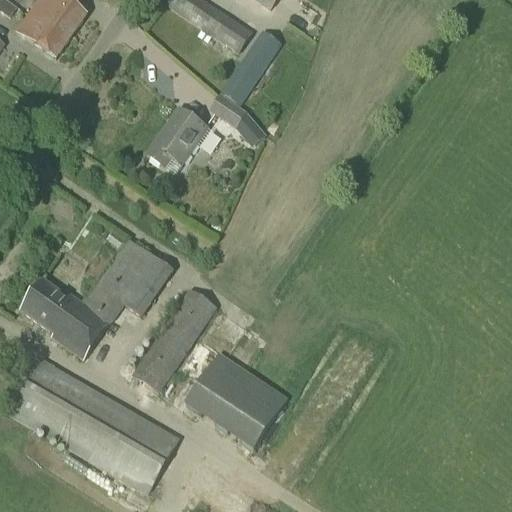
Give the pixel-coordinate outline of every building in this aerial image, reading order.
[(56,62),(87,19),(60,0),(40,0),(17,35),(56,62)] [(192,0),(192,1),(190,0),(170,0),(165,9),(172,14),(239,58),(253,38),(198,0),(192,0)] [(250,0),(271,14),(279,0),(250,0)] [(17,13),(3,4),(0,8),(0,15),(10,23),(17,13)] [(261,34),(220,98),(239,112),(239,111),(260,82),(281,48),(261,34)] [(248,117),(239,111),(239,112),(220,98),(209,115),(236,134),(237,132),(250,149),(264,138),(248,117)] [(181,169),(197,147),(207,133),(179,113),(146,159),(164,172),(171,162),(181,169)] [(129,243),(96,289),(142,321),(174,275),(129,243)] [(83,364),(110,326),(71,299),(68,302),(43,284),(21,316),(53,339),(51,342),(83,364)] [(160,399),(211,321),(216,312),(188,294),(178,310),(131,379),(160,399)] [(254,455),(288,405),(220,358),(186,408),(254,455)] [(148,498),(179,444),(41,364),(10,419),(148,498)]
